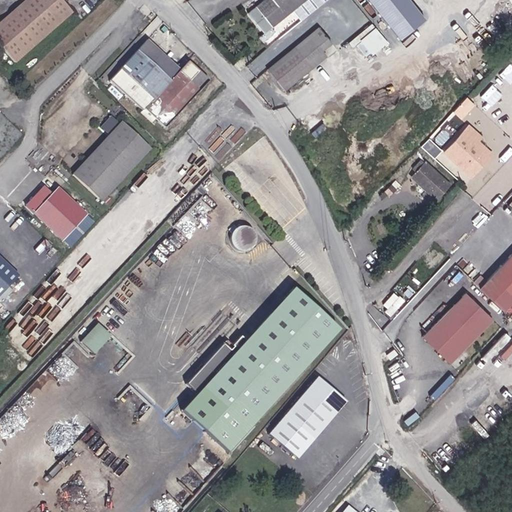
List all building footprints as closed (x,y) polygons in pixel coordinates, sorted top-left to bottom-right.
[(72,12),(61,0),(25,0),(0,22),(0,46),(14,62),(72,12)] [(260,0),(255,5),(262,13),(268,21),(272,25),(302,0),(260,0)] [(375,0),(404,39),(431,19),(416,0),(375,0)] [(268,21),(262,13),(256,19),(263,26),(268,21)] [(372,22),(358,36),(375,54),(389,40),(372,22)] [(331,41),(319,26),(266,68),(284,89),(326,55),(322,50),(331,41)] [(147,41),(137,51),(170,81),(179,71),(147,41)] [(170,81),(137,51),(110,80),(142,110),(144,108),(165,127),(200,90),(189,81),(199,71),(188,61),(179,71),(170,81)] [(189,81),(200,90),(209,81),(199,71),(189,81)] [(476,112),(470,107),(455,122),(469,135),(484,120),(476,112)] [(149,148),(121,122),(73,174),(102,200),(149,148)] [(422,145),(434,157),(442,150),(431,137),(422,145)] [(467,149),(457,140),(445,153),(462,168),(478,150),(471,143),(467,149)] [(435,158),(446,167),(452,160),(442,151),(435,158)] [(411,176),(435,197),(449,183),(425,161),(423,163),(419,159),(408,171),(412,175),(411,176)] [(91,213),(61,186),(55,193),(46,184),(26,205),(65,241),(91,213)] [(248,227),(245,227),(244,227),(240,228),(238,229),(236,231),(235,233),(234,235),(233,237),(233,240),(233,243),(235,247),(239,250),(242,251),(244,252),(246,252),(250,251),(252,250),(254,248),(257,244),(258,241),(258,239),(258,237),(256,233),(254,230),(252,229),(250,228),(248,227)] [(511,250),(479,286),(504,308),(511,299),(511,250)] [(0,298),(0,299),(24,276),(0,252),(0,298)] [(226,452),(339,331),(294,289),(246,341),(242,336),(233,346),(234,347),(231,350),(224,343),(203,366),(196,374),(186,384),(197,394),(181,411),(226,452)] [(449,361),(492,316),(466,291),(423,336),(449,361)] [(0,317),(4,321),(11,314),(3,305),(0,308),(0,317)] [(80,342),(92,353),(109,334),(98,323),(80,342)] [(227,340),(224,343),(231,350),(234,347),(233,346),(227,340)] [(196,374),(203,366),(200,364),(194,371),(196,374)] [(348,402),(320,377),(252,456),(280,480),(348,402)] [(0,438),(0,453),(9,445),(2,437),(0,438)] [(200,454),(216,468),(219,464),(204,450),(200,454)]
